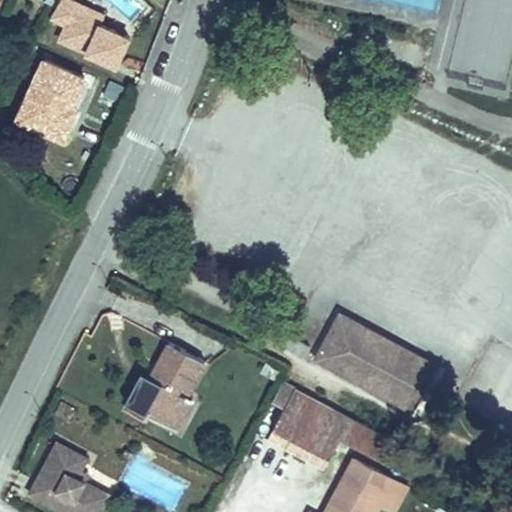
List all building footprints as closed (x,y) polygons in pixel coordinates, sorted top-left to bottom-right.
[(108,9),(90,0),(57,0),(50,15),(65,23),(60,34),(118,62),(134,30),(105,15),(108,9)] [(73,105),(86,78),(45,59),(19,116),(65,137),(75,114),(62,108),(65,103),(72,106),(73,105)] [(75,114),(78,107),(73,105),(72,106),(65,103),(62,108),(75,114)] [(412,386),(425,393),(439,366),(341,313),(335,324),(356,335),(352,341),(393,364),(394,363),(418,376),(412,386)] [(356,335),(335,324),(317,357),(415,410),(425,393),(412,386),(418,376),(394,363),(393,364),(352,341),(356,335)] [(310,347),(291,336),(285,346),(305,356),(310,347)] [(182,406),(205,361),(169,342),(151,376),(155,378),(151,386),(142,381),(127,409),(145,419),(147,413),(171,426),(182,406)] [(278,379),(282,370),(266,362),(262,370),(278,379)] [(151,386),(155,378),(151,376),(146,373),(142,381),(151,386)] [(295,387),(283,381),(273,400),(285,406),(274,428),(293,437),(312,447),(330,457),(342,436),(386,459),(395,441),(295,387)] [(182,406),(171,426),(177,428),(194,397),(189,394),(182,406)] [(293,437),(274,428),(270,436),(288,446),(293,437)] [(293,437),(288,446),(307,456),(312,447),(293,437)] [(88,457),(58,441),(31,492),(67,511),(99,511),(110,494),(85,480),(78,477),(82,469),(88,457)] [(330,457),(312,447),(307,456),(325,466),(330,457)] [(394,511),(408,486),(355,458),(326,511),(376,511),(381,504),(394,511)] [(78,477),(85,480),(89,472),(82,469),(78,477)]
